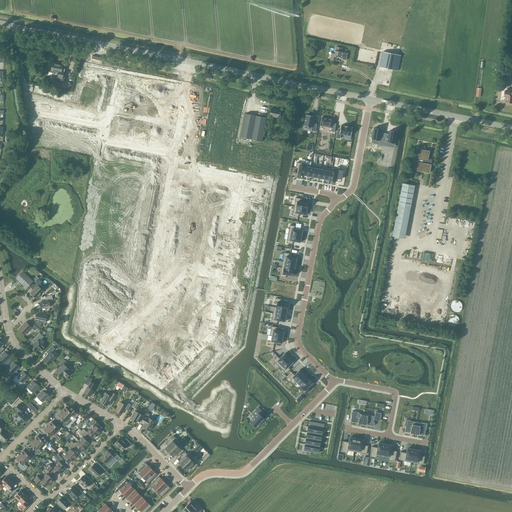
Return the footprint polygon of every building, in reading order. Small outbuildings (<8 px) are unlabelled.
[(340,57),(339,59),(346,60),(347,53),(341,52),(342,48),(336,47),(334,54),(331,53),(330,60),(336,61),(337,57),(340,57)] [(380,64),(379,67),(397,71),(400,55),(383,52),(380,64)] [(62,65),(53,63),(51,70),(49,69),(48,75),(52,76),(52,74),(54,75),(55,72),(58,72),(56,82),(63,83),(65,76),(63,75),(64,68),(62,68),(62,65)] [(79,70),(78,74),(79,74),(78,79),(85,80),(84,83),(89,83),(91,72),(87,71),(88,67),(81,65),(80,70),(79,70)] [(95,73),(93,83),(100,84),(101,81),(106,82),(108,70),(100,69),(99,72),(99,73),(95,73)] [(511,88),(507,88),(506,91),(504,91),(503,96),(506,97),(505,102),(511,102),(511,88)] [(171,96),(172,93),(164,92),(162,108),(177,110),(179,97),(171,96)] [(269,115),(279,117),(280,109),(271,108),(269,115)] [(245,113),(241,137),(261,141),(266,117),(245,113)] [(306,115),(304,126),(312,127),(311,131),(315,132),(317,124),(313,123),(314,116),(306,115)] [(322,117),(320,126),(331,128),(331,131),(334,132),(336,124),(333,123),(333,120),(322,117)] [(67,124),(61,138),(71,141),(86,147),(91,133),(67,124)] [(337,130),(336,138),(340,139),(341,134),(350,136),(351,136),(352,127),(349,127),(349,126),(345,126),(341,125),(340,131),(337,130)] [(385,133),(381,132),(382,129),(374,128),(372,139),(378,140),(378,144),(377,145),(382,146),(385,133)] [(382,146),(388,147),(388,145),(389,142),(395,143),(397,132),(389,131),(388,134),(385,133),(382,146)] [(429,151),(417,149),(414,163),(418,164),(417,171),(429,173),(431,162),(430,162),(430,160),(428,159),(429,151)] [(297,162),(296,168),(299,169),(298,174),(303,175),(305,164),(297,162)] [(332,169),(330,180),(335,181),(336,176),(339,176),(342,177),(344,165),(333,163),(332,169)] [(183,179),(182,185),(193,187),(194,182),(196,182),(197,178),(191,177),(190,181),(183,179)] [(215,182),(214,185),(217,186),(215,191),(225,193),(226,187),(220,186),(221,183),(215,182)] [(403,183),(392,236),(404,238),(415,185),(403,183)] [(182,185),(181,191),(186,191),(185,195),(191,196),(192,193),(193,187),(182,185)] [(249,192),(248,198),(259,200),(260,194),(263,195),(263,191),(257,190),(257,193),(249,192)] [(181,198),(180,205),(190,207),(192,200),(181,198)] [(248,198),(247,204),(254,205),(253,208),(259,210),(260,206),(258,206),(259,200),(248,198)] [(296,198),(294,207),(307,209),(308,203),(301,202),(301,199),(296,198)] [(213,207),(212,210),(218,211),(219,208),(222,208),(223,203),(214,201),(213,207)] [(180,205),(178,212),(189,214),(190,207),(180,205)] [(294,207),(292,215),(298,217),(299,213),(306,215),(307,209),(294,207)] [(245,219),(256,221),(257,216),(259,216),(260,212),(254,211),(253,215),(247,213),(246,219),(245,219)] [(178,212),(177,218),(188,220),(189,214),(178,212)] [(177,218),(176,225),(187,227),(188,220),(177,218)] [(245,219),(244,225),(251,227),(251,230),(257,231),(257,228),(255,227),(256,221),(245,219)] [(290,225),(288,234),(301,236),(302,231),(295,229),(296,226),(290,225)] [(173,233),(172,238),(182,240),(183,234),(184,231),(178,230),(177,233),(173,233)] [(242,234),(241,240),(251,242),(252,236),(255,237),(255,234),(250,232),(249,236),(242,234)] [(288,234),(286,243),(292,244),(293,241),(300,242),(301,236),(288,234)] [(241,241),(240,246),(246,247),(246,251),(252,252),(252,248),(250,248),(251,242),(251,243),(251,242),(241,240),(240,240),(241,241)] [(204,251),(203,256),(213,258),(214,253),(210,252),(210,248),(204,247),(204,251)] [(170,248),(169,254),(176,255),(175,258),(181,259),(181,256),(179,255),(180,250),(170,248)] [(284,253),(282,261),(296,264),(297,258),(289,257),(290,254),(284,253)] [(237,261),(237,262),(248,264),(248,263),(249,258),(251,258),(252,255),(246,254),(245,257),(239,256),(238,261),(237,261)] [(199,261),(199,265),(205,266),(205,262),(212,264),(213,258),(203,256),(202,262),(199,261)] [(282,261),(281,268),(294,270),(295,270),(294,270),(296,264),(282,261)] [(237,262),(236,267),(244,269),(243,272),(249,273),(249,270),(247,269),(248,264),(237,262)] [(281,268),(280,277),(285,278),(286,275),(293,276),(294,270),(281,268)] [(18,279),(26,288),(32,281),(24,273),(18,279)] [(35,288),(30,293),(36,298),(43,291),(43,290),(39,285),(40,284),(37,281),(32,286),(35,288)] [(196,281),(192,286),(196,290),(201,286),(196,281)] [(192,286),(188,290),(192,294),(196,290),(192,286)] [(201,286),(196,290),(201,295),(205,290),(201,286)] [(188,290),(183,294),(188,299),(192,294),(188,290)] [(196,290),(192,294),(197,299),(201,295),(196,290)] [(230,293),(229,299),(240,301),(241,295),(244,296),(244,292),(238,291),(238,294),(230,293)] [(179,298),(181,300),(182,301),(184,303),(188,299),(183,294),(179,298)] [(192,294),(188,299),(192,303),(197,299),(192,294)] [(49,302),(53,301),(51,295),(45,297),(46,300),(39,302),(41,309),(50,306),(49,302)] [(274,307),(287,309),(288,304),(281,302),(281,299),(276,298),(275,301),(277,302),(276,307),(274,307)] [(188,299),(184,303),(185,304),(186,306),(188,307),(192,303),(188,299)] [(230,299),(229,305),(235,306),(235,309),(240,311),(241,307),(239,307),(240,301),(229,299),(230,299)] [(166,306),(162,310),(170,318),(173,314),(175,316),(178,313),(173,309),(171,311),(166,306)] [(274,307),(273,313),(286,316),(287,310),(287,309),(274,307)] [(162,310),(158,314),(161,317),(159,320),(163,324),(165,322),(170,318),(162,310)] [(41,322),(45,323),(47,314),(40,312),(39,315),(36,314),(35,320),(35,323),(40,328),(41,322)] [(226,320),(237,322),(238,316),(240,317),(241,313),(235,312),(234,316),(228,314),(227,320),(226,320)] [(273,313),(271,322),(277,323),(278,320),(285,322),(286,316),(273,313)] [(151,320),(146,325),(153,333),(158,328),(151,320)] [(226,320),(225,326),(233,327),(232,331),(238,332),(238,328),(236,328),(237,322),(226,320)] [(34,330),(37,327),(31,322),(29,325),(26,322),(19,330),(24,335),(31,327),(34,330)] [(187,328),(183,331),(190,339),(194,335),(190,330),(192,328),(188,323),(185,326),(187,328)] [(146,325),(141,329),(149,337),(153,333),(146,325)] [(271,326),(270,335),(283,337),(284,332),(277,330),(277,327),(271,326)] [(141,329),(136,334),(144,342),(149,337),(141,329)] [(179,335),(176,338),(181,342),(183,340),(186,343),(190,339),(183,331),(179,335)] [(32,345),(30,347),(35,352),(38,349),(41,351),(44,348),(41,345),(42,344),(39,341),(42,339),(44,337),(40,333),(34,339),(36,342),(32,345)] [(136,334),(132,339),(139,347),(144,342),(136,334)] [(225,336),(222,342),(232,346),(235,340),(237,341),(238,338),(233,335),(231,338),(225,336)] [(269,341),(268,344),(274,345),(274,342),(282,343),(283,337),(270,335),(272,336),(271,341),(269,341)] [(132,339),(127,343),(134,351),(139,347),(132,339)] [(173,343),(168,347),(176,355),(180,350),(173,343)] [(56,357),(51,353),(55,349),(52,346),(46,352),(49,354),(43,359),(49,365),(56,357)] [(212,350),(209,353),(216,360),(226,351),(220,346),(216,350),(214,348),(213,350),(212,350)] [(168,347),(163,352),(171,360),(176,355),(168,347)] [(0,359),(4,363),(11,357),(8,353),(9,352),(7,349),(0,355),(0,359)] [(163,352),(158,357),(166,364),(171,360),(163,352)] [(277,356),(273,360),(279,367),(289,358),(285,353),(279,358),(277,356)] [(158,357),(154,361),(162,369),(166,364),(158,357)] [(202,358),(197,363),(208,374),(217,366),(210,359),(206,362),(202,358)] [(289,358),(279,367),(286,373),(290,369),(288,367),(293,362),(289,358)] [(13,374),(20,367),(17,364),(19,362),(16,359),(7,368),(13,374)] [(61,366),(56,372),(61,377),(64,375),(66,377),(71,372),(68,370),(69,369),(64,364),(66,361),(64,359),(59,364),(61,366)] [(154,361),(149,366),(157,374),(162,369),(154,361)] [(19,373),(16,376),(17,377),(20,380),(19,381),(22,385),(25,382),(30,377),(26,373),(28,371),(25,369),(20,374),(19,373)] [(303,374),(299,369),(294,375),(292,372),(288,377),(290,379),(292,377),(296,381),(303,374)] [(192,370),(187,375),(195,383),(200,377),(202,379),(206,375),(202,371),(199,374),(198,375),(192,370)] [(303,374),(296,381),(300,386),(308,378),(303,374)] [(88,385),(84,392),(90,396),(96,385),(91,382),(92,379),(88,377),(85,383),(88,385)] [(33,393),(39,386),(36,383),(38,381),(35,378),(27,387),(33,393)] [(308,379),(299,388),(305,394),(310,390),(307,388),(313,383),(308,379)] [(181,380),(175,386),(183,395),(188,391),(190,393),(195,388),(187,381),(184,383),(181,380)] [(43,402),(49,396),(46,392),(48,391),(45,388),(36,396),(43,402)] [(110,400),(113,401),(117,395),(112,392),(110,396),(106,393),(100,402),(107,406),(110,400)] [(15,395),(10,400),(14,403),(19,398),(15,395)] [(124,409),(128,410),(131,405),(128,403),(126,405),(120,402),(115,411),(121,414),(124,409)] [(14,416),(22,423),(28,418),(21,411),(24,409),(19,404),(14,409),(18,412),(14,416)] [(63,411),(62,412),(69,418),(72,414),(74,416),(76,414),(72,409),(70,412),(65,407),(62,410),(63,411)] [(258,413),(253,419),(250,421),(256,428),(265,419),(261,415),(264,412),(259,407),(256,410),(258,413)] [(136,409),(130,419),(136,423),(137,420),(140,422),(145,414),(136,409)] [(351,418),(351,421),(357,423),(357,422),(358,423),(362,424),(362,423),(364,414),(359,413),(359,412),(352,411),(352,412),(351,415),(351,416),(352,416),(351,418)] [(65,422),(69,418),(62,412),(61,413),(60,412),(57,415),(62,420),(60,422),(64,426),(67,424),(65,422)] [(143,418),(141,423),(144,425),(142,427),(144,427),(150,431),(155,422),(148,418),(150,414),(147,412),(143,418)] [(362,423),(362,424),(366,425),(366,424),(367,424),(367,425),(374,426),(374,422),(373,422),(374,420),(380,421),(381,413),(375,412),(374,416),(368,415),(364,414),(362,423)] [(92,424),(89,427),(91,428),(97,435),(101,431),(96,425),(98,423),(93,419),(91,421),(90,422),(92,424)] [(405,424),(404,425),(406,425),(406,427),(405,427),(405,432),(409,432),(410,432),(410,433),(414,434),(415,433),(417,422),(415,422),(410,421),(410,420),(405,419),(405,420),(405,424)] [(82,424),(84,422),(85,421),(84,420),(81,423),(80,422),(76,426),(78,428),(82,424)] [(49,425),(48,426),(56,434),(62,428),(58,424),(56,426),(51,422),(48,424),(49,425)] [(415,433),(414,434),(419,435),(419,434),(420,434),(424,435),(425,431),(425,429),(426,429),(426,428),(427,424),(421,422),(421,423),(418,422),(417,422),(415,433)] [(46,427),(43,430),(48,434),(46,436),(50,440),(56,434),(48,426),(47,427),(46,427)] [(84,429),(81,431),(86,435),(88,433),(93,439),(97,435),(91,428),(87,432),(84,429)] [(0,432),(0,438),(4,442),(9,437),(2,430),(0,432)] [(83,437),(79,440),(85,447),(89,443),(84,438),(86,435),(81,431),(79,433),(83,437)] [(165,448),(169,452),(179,443),(174,439),(176,438),(173,435),(166,443),(168,445),(164,448),(165,449),(165,448)] [(35,439),(34,440),(41,447),(42,448),(46,444),(46,445),(48,442),(44,438),(42,440),(37,436),(34,439),(35,439)] [(343,441),(341,451),(347,452),(348,450),(354,451),(356,439),(356,438),(356,439),(353,438),(353,437),(350,437),(349,442),(343,441)] [(126,445),(129,448),(132,444),(126,438),(123,441),(120,438),(115,443),(122,450),(126,445)] [(356,439),(354,451),(367,454),(368,446),(368,445),(368,446),(362,445),(363,439),(360,438),(360,439),(357,439),(356,439)] [(32,441),(30,444),(34,448),(32,450),(36,455),(39,452),(41,450),(39,449),(41,447),(34,440),(33,441),(32,441)] [(72,441),(69,443),(74,448),(76,446),(81,451),(85,447),(79,440),(76,443),(75,442),(74,444),(72,441)] [(372,446),(370,457),(376,458),(377,456),(383,457),(385,444),(382,444),(382,443),(379,442),(378,448),(372,446)] [(71,449),(67,453),(73,459),(77,455),(72,450),(74,448),(69,443),(67,445),(71,449)] [(179,443),(169,452),(173,456),(173,457),(176,454),(178,456),(184,451),(182,448),(183,447),(179,443)] [(385,444),(383,457),(389,458),(389,460),(395,461),(397,451),(391,450),(392,445),(389,444),(388,445),(386,444),(385,444)] [(400,452),(399,460),(411,462),(414,449),(413,449),(407,448),(406,453),(401,452),(400,452)] [(414,449),(411,462),(423,464),(425,456),(424,456),(420,455),(421,451),(414,450),(414,449)] [(21,454),(20,455),(27,461),(29,463),(33,459),(32,459),(34,457),(30,452),(28,454),(23,450),(21,453),(21,454)] [(60,453),(57,455),(62,460),(64,458),(69,463),(73,459),(67,453),(65,451),(61,455),(60,453)] [(105,454),(101,459),(110,468),(117,460),(117,461),(120,458),(114,452),(112,455),(107,451),(104,454),(105,454)] [(187,454),(185,452),(179,457),(182,459),(178,462),(179,463),(179,462),(183,466),(192,457),(188,453),(187,454)] [(25,463),(27,461),(20,455),(19,456),(18,455),(16,458),(20,462),(18,465),(24,471),(28,467),(25,463)] [(57,462),(55,465),(61,471),(65,467),(60,462),(62,460),(57,455),(55,458),(57,460),(56,460),(56,461),(57,462)] [(197,461),(192,457),(183,466),(187,470),(187,471),(190,468),(192,470),(198,465),(195,462),(197,461)] [(143,476),(151,469),(146,463),(146,462),(136,471),(139,474),(140,473),(143,476)] [(48,465),(46,468),(50,472),(52,470),(54,471),(58,475),(61,471),(55,465),(53,467),(51,465),(49,464),(48,465)] [(101,471),(103,473),(106,470),(101,465),(98,468),(94,464),(89,470),(96,476),(101,471)] [(46,474),(43,477),(50,484),(51,482),(52,483),(54,481),(48,474),(50,472),(46,468),(43,470),(46,472),(45,473),(45,474),(46,474)] [(157,474),(151,469),(143,476),(146,480),(145,480),(148,483),(157,474)] [(0,489),(1,490),(4,486),(11,480),(7,476),(1,481),(0,480),(0,489)] [(36,478),(34,480),(38,484),(40,482),(42,484),(46,488),(50,484),(43,477),(41,479),(37,476),(36,478)] [(90,483),(91,484),(94,482),(87,476),(85,478),(83,476),(78,481),(85,488),(90,483)] [(156,490),(164,482),(159,476),(150,485),(152,487),(153,487),(156,490)] [(15,484),(11,480),(4,486),(8,490),(5,494),(7,496),(14,489),(12,487),(15,484)] [(126,480),(117,488),(118,488),(123,494),(130,487),(127,483),(128,482),(126,480)] [(170,488),(164,482),(156,490),(160,493),(159,494),(161,497),(170,488),(170,487),(170,488)] [(73,486),(67,492),(74,499),(77,496),(81,499),(85,495),(80,490),(79,492),(73,486)] [(130,487),(123,494),(127,497),(127,498),(135,489),(134,488),(133,489),(130,487)] [(127,497),(130,501),(138,494),(135,491),(136,490),(135,489),(127,498),(127,497)] [(14,497),(18,500),(25,494),(21,490),(18,493),(16,491),(9,498),(11,500),(14,497)] [(25,494),(18,500),(22,504),(19,507),(22,511),(29,503),(26,500),(29,498),(25,494)] [(138,494),(130,501),(134,504),(134,505),(142,497),(141,495),(140,496),(138,494)] [(57,502),(64,509),(68,505),(71,508),(74,505),(68,499),(66,501),(62,497),(57,502)] [(142,497),(134,505),(138,508),(145,501),(142,499),(143,498),(142,497)] [(145,501),(138,508),(141,511),(145,511),(152,506),(149,503),(148,504),(145,501)] [(186,506),(191,511),(198,511),(200,511),(199,510),(201,508),(196,503),(193,505),(190,502),(186,506)] [(101,511),(103,511),(109,507),(105,504),(106,504),(106,503),(98,511),(99,511),(100,511),(101,511)]
